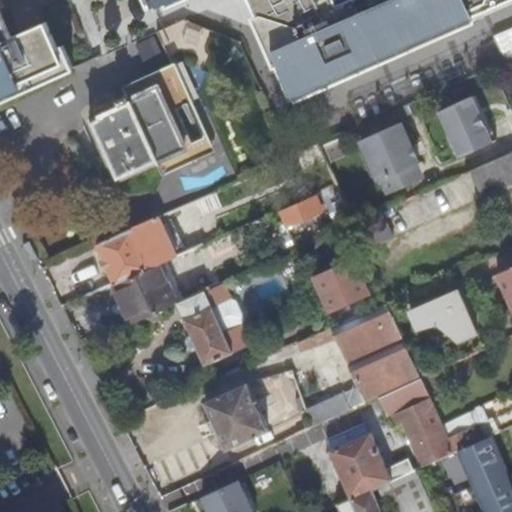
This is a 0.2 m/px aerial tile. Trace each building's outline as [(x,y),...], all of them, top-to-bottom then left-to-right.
[(14,0),(0,0),(0,96),(0,98),(2,102),(91,62),(80,39),(75,41),(67,45),(59,28),(41,36),(37,27),(28,31),(14,0)] [(252,0),(294,94),(297,92),(285,66),(256,0),(252,0)] [(256,0),(285,66),(431,0),(346,0),(339,3),(337,0),(256,0)] [(431,0),(285,66),(297,92),(502,0),(431,0)] [(63,16),(37,27),(41,36),(59,28),(67,45),(75,41),(63,16)] [(511,32),(497,39),(508,64),(511,62),(511,32)] [(177,65),(127,87),(132,99),(93,118),(121,180),(160,162),(165,174),(194,162),(172,113),(178,110),(191,104),(194,103),(177,65)] [(441,112),(462,158),(494,143),(484,121),(473,98),(441,112)] [(172,113),(194,162),(216,152),(194,103),(191,104),(207,139),(194,145),(178,110),(172,113)] [(484,121),(494,143),(499,141),(489,119),(484,121)] [(362,141),(380,181),(382,180),(389,195),(420,181),(414,167),(421,163),(403,123),(362,141)] [(511,154),(473,172),(484,198),(511,185),(511,154)] [(334,175),(307,188),(311,196),(316,194),(323,191),(338,185),(334,175)] [(323,191),(339,227),(354,220),(338,185),(323,191)] [(311,196),(281,209),(289,226),(327,209),(322,197),(318,198),(316,194),(311,196)] [(101,243),(118,282),(119,282),(152,267),(135,228),(101,243)] [(333,312),(372,294),(355,258),(317,276),(333,312)] [(152,267),(119,282),(130,307),(126,309),(133,324),(178,303),(160,263),(152,267)] [(511,268),(500,274),(511,302),(511,268)] [(179,303),(194,335),(187,339),(193,353),(201,350),(208,365),(254,344),(245,324),(247,318),(239,301),(234,299),(226,282),(179,303)] [(413,311),(420,329),(426,328),(442,325),(459,338),(462,341),(480,333),(461,290),(413,311)] [(390,303),(300,343),(304,353),(340,341),(346,355),(334,361),(349,396),(311,413),(317,426),(380,397),(423,377),(412,353),(390,303)] [(442,325),(426,328),(444,342),(459,338),(442,325)] [(425,347),(412,353),(423,377),(436,372),(425,347)] [(330,440),(334,450),(333,450),(354,498),(373,489),(420,468),(456,452),(444,425),(423,377),(380,397),(389,417),(395,415),(400,426),(405,424),(422,461),(413,465),(410,459),(388,468),(373,433),(372,433),(368,424),(330,440)] [(210,401),(231,448),(272,429),(251,383),(210,401)] [(472,413),(478,426),(490,421),(484,407),(472,413)] [(444,425),(456,452),(460,450),(484,440),(478,426),(472,413),(444,425)] [(484,440),(460,450),(486,511),(511,511),(511,476),(494,435),(484,440)] [(439,511),(420,468),(373,489),(383,511),(439,511)] [(204,494),(212,511),(261,511),(244,475),(204,494)] [(383,511),(373,489),(354,498),(339,505),(341,511),(383,511)]
